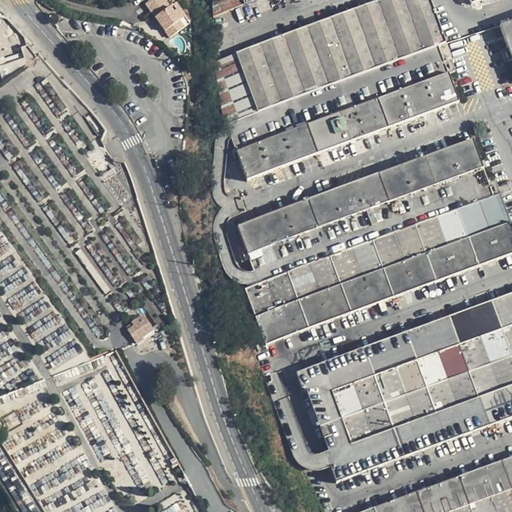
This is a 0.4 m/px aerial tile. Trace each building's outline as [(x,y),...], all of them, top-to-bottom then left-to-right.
[(146,0),(141,4),(149,15),(163,6),(159,0),(146,0)] [(260,0),(217,0),(214,1),(215,17),(260,0)] [(440,47),(447,44),(430,0),(383,0),(216,61),(227,125),(252,115),(304,97),(350,80),(394,63),(440,47)] [(171,4),(165,8),(169,14),(171,12),(176,21),(181,18),(171,4)] [(150,18),(165,8),(163,6),(149,15),(150,18)] [(165,8),(150,18),(164,38),(178,29),(174,22),(176,21),(171,12),(169,14),(165,8)] [(511,23),(500,28),(511,59),(511,23)] [(452,56),(448,44),(447,44),(440,47),(394,63),(350,80),(304,97),(252,115),(227,125),(248,180),(458,103),(443,60),(452,56)] [(238,227),(259,284),(494,197),(472,141),(238,227)] [(511,255),(511,227),(500,195),(494,197),(259,284),(240,291),(248,313),(246,313),(247,316),(245,317),(251,336),(261,332),(263,337),(255,339),(258,348),(511,255)] [(511,418),(511,295),(297,374),(302,390),(306,389),(329,452),(325,453),(336,483),(511,418)] [(129,331),(138,343),(144,339),(143,337),(153,330),(144,315),(133,323),(135,327),(129,331)] [(175,469),(124,347),(88,362),(90,357),(83,339),(85,360),(81,367),(86,380),(78,384),(72,381),(77,372),(76,368),(57,370),(56,373),(57,387),(75,429),(83,429),(88,441),(107,439),(108,446),(114,446),(117,439),(121,449),(130,471),(143,470),(146,496),(150,487),(158,491),(172,485),(172,477),(175,469)] [(511,511),(511,458),(365,511),(511,511)]
